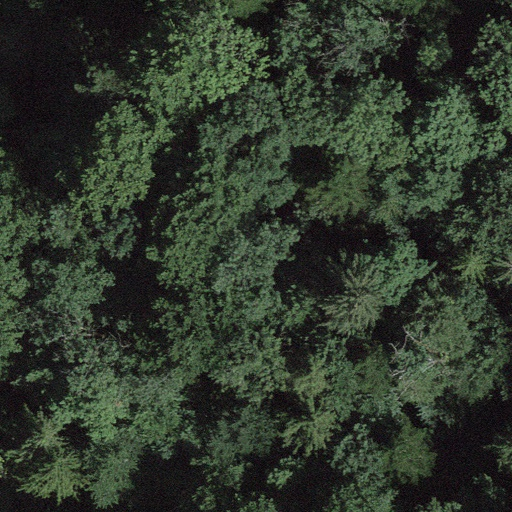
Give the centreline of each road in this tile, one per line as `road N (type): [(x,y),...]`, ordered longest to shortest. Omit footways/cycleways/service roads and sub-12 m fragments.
road 1 (track): [(511,329),(0,68)]
road 2 (track): [(0,360),(124,473),(114,511)]
